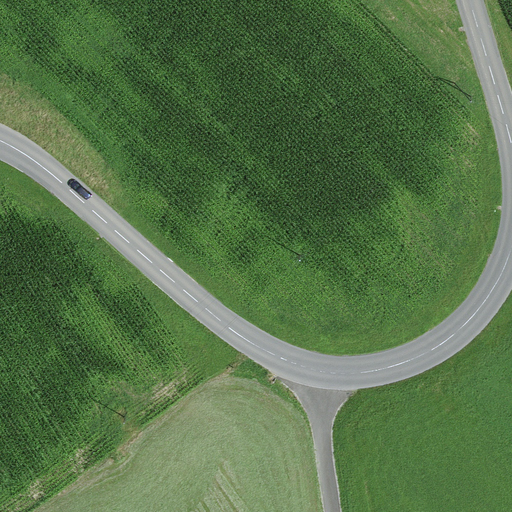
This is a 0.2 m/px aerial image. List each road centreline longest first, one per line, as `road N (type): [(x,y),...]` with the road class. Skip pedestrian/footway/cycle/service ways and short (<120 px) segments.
road 1 (tertiary): [(511,245),(497,284),(446,340),(384,368),(323,372),(236,333),(67,187),(0,140)]
road 2 (tertiary): [(470,0),(511,145)]
